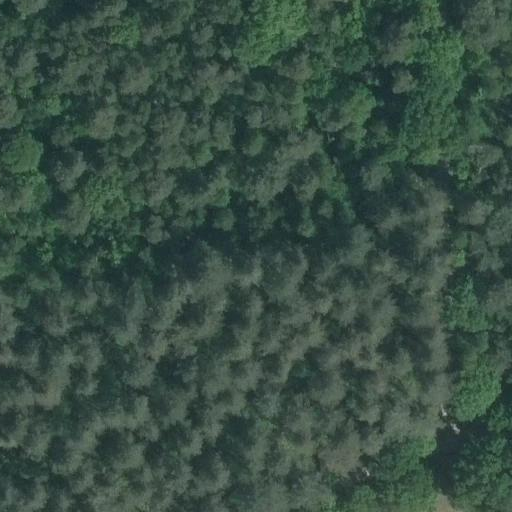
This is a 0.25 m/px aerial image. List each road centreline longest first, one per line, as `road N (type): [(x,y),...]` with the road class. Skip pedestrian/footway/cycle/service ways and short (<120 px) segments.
road 1 (track): [(451,435),(440,0)]
road 2 (track): [(265,511),(451,435),(511,425)]
